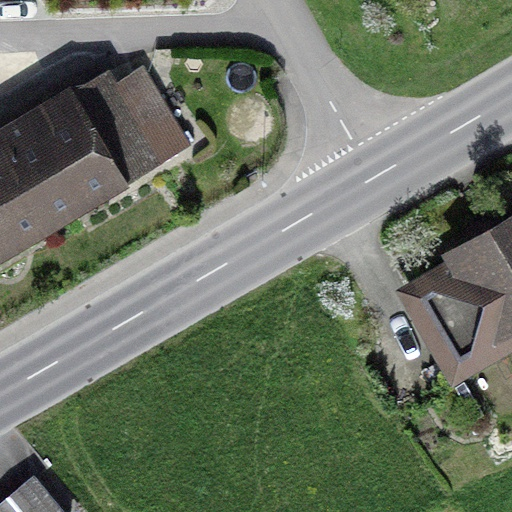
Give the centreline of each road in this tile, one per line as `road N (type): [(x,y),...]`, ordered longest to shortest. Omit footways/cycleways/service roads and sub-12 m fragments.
road 1 (secondary): [(380,192),(0,404)]
road 2 (residential): [(380,192),(262,0)]
road 3 (secondary): [(511,110),(380,192)]
